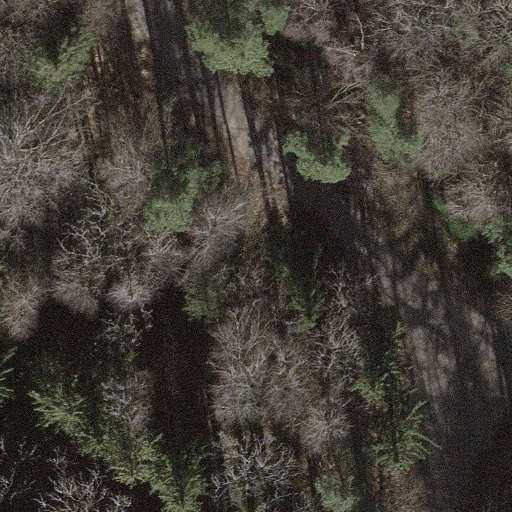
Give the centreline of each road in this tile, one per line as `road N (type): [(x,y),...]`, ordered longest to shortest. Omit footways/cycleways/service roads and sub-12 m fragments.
road 1 (track): [(154,0),(197,81),(490,373)]
road 2 (track): [(436,511),(490,373)]
